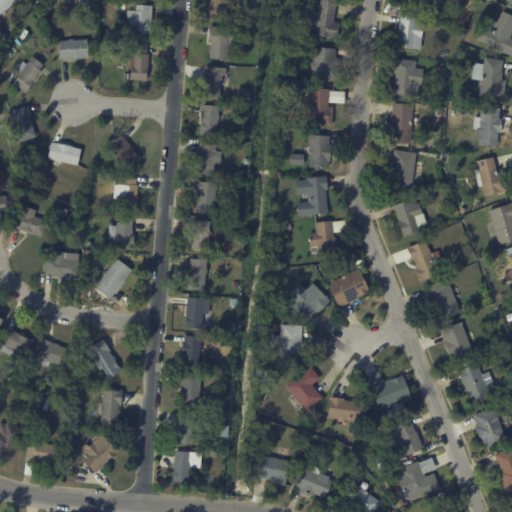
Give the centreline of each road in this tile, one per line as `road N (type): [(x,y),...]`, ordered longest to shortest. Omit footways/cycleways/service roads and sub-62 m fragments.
road 1 (residential): [(479,511),(357,200),(353,167),(370,0)]
road 2 (residential): [(139,506),(179,0)]
road 3 (residential): [(0,488),(230,511)]
road 4 (residential): [(0,271),(64,315),(154,322)]
